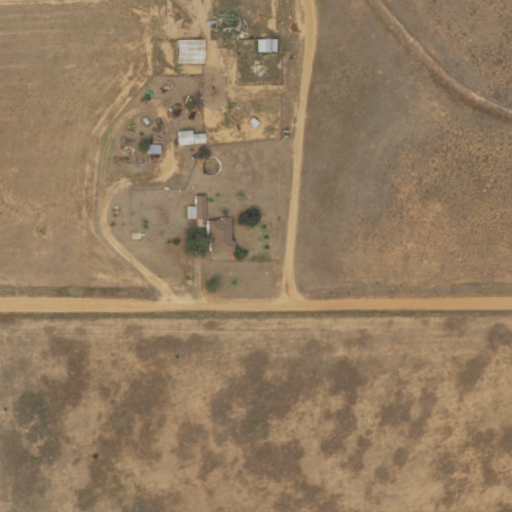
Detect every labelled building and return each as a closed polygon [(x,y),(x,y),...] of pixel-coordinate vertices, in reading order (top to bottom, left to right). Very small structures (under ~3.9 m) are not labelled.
[(178,39),(203,40),(203,63),(178,63),(178,39)] [(258,39),(277,39),(277,51),(258,51),(258,39)] [(179,144),(178,131),(191,130),(191,134),(204,133),(205,143),(179,144)] [(148,144),(160,144),(160,153),(148,153),(148,144)] [(196,195),(204,195),(204,217),(196,218),(196,195)] [(207,220),(207,238),(209,238),(210,251),(234,251),(234,240),(231,240),(231,217),(221,217),(221,220),(207,220)]
